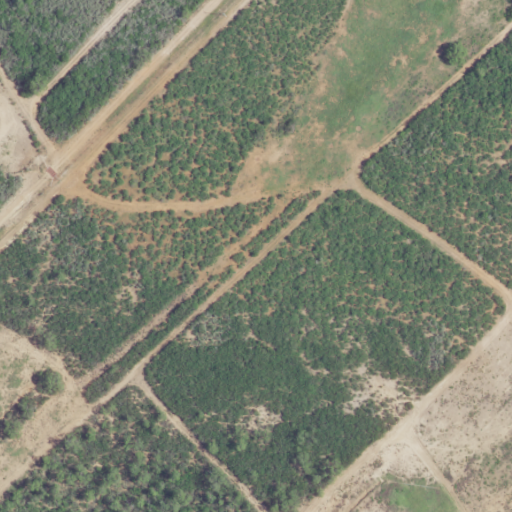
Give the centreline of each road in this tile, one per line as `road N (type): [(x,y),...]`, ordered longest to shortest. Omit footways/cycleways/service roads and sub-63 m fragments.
road 1 (residential): [(324,0),(0,326)]
road 2 (residential): [(0,219),(217,0)]
